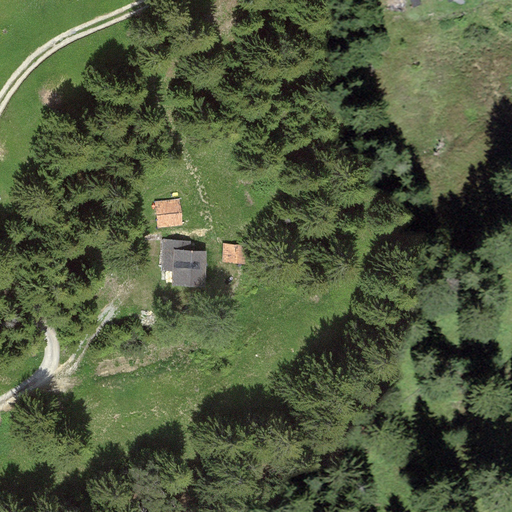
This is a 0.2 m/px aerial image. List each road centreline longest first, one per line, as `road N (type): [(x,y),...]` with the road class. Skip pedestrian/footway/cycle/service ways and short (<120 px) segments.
road 1 (track): [(0,108),(45,51),(149,0)]
road 2 (track): [(0,401),(45,372),(51,350),(41,322),(0,286)]
